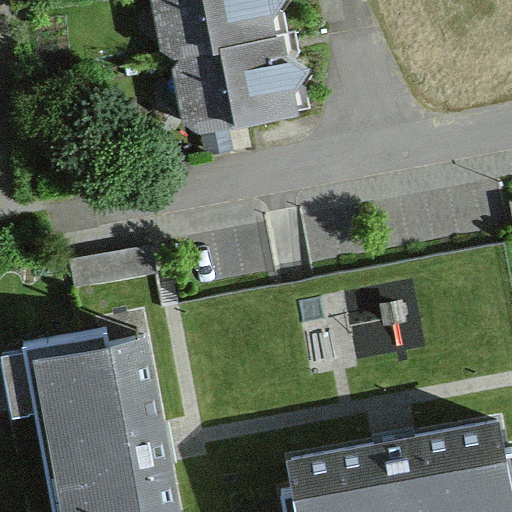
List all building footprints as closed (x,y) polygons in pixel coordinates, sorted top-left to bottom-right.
[(281,0),(168,0),(179,47),(286,24),(281,0)] [(286,24),(179,47),(195,120),(302,97),(286,24)] [(511,351),(511,242),(509,228),(196,294),(221,413),(511,351)] [(183,511),(144,316),(9,343),(42,511),(183,511)] [(511,511),(511,419),(265,461),(273,511),(511,511)]
